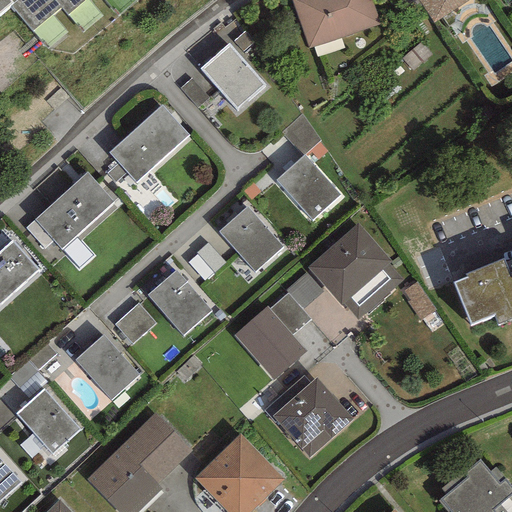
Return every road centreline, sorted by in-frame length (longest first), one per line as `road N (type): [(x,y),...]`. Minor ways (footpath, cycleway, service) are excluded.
road 1 (residential): [(235,0),(0,205)]
road 2 (tertiary): [(317,511),(397,440),(511,389)]
